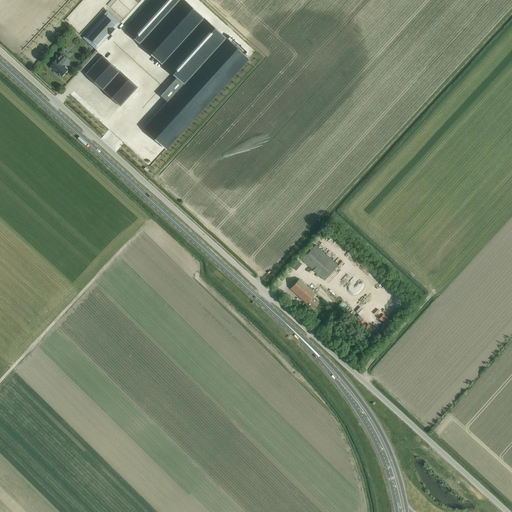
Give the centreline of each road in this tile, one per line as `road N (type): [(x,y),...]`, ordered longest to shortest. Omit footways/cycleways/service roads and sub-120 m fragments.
road 1 (unclassified): [(506,511),(0,50)]
road 2 (track): [(365,511),(349,446),(322,402),(197,279),(196,263),(151,221),(98,273)]
road 3 (primary): [(303,340),(0,63)]
road 4 (primary): [(406,511),(384,439),(303,340)]
road 5 (primary): [(303,340),(375,442),(396,511)]
road 6 (track): [(0,380),(98,273)]
